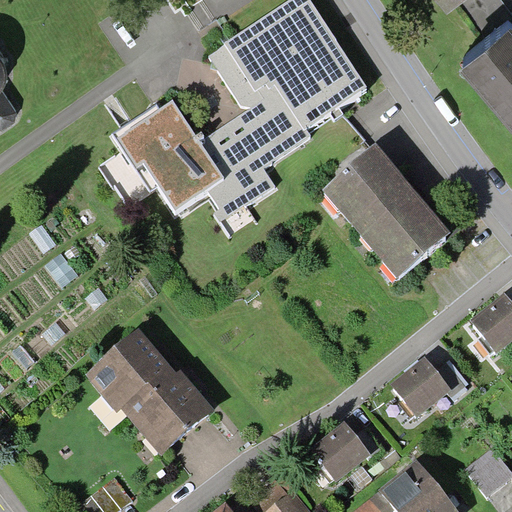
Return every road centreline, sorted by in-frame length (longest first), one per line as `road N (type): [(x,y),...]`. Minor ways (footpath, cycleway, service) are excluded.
road 1 (residential): [(179,511),(250,456),(380,375),(511,267)]
road 2 (residential): [(359,0),(455,143),(511,211)]
